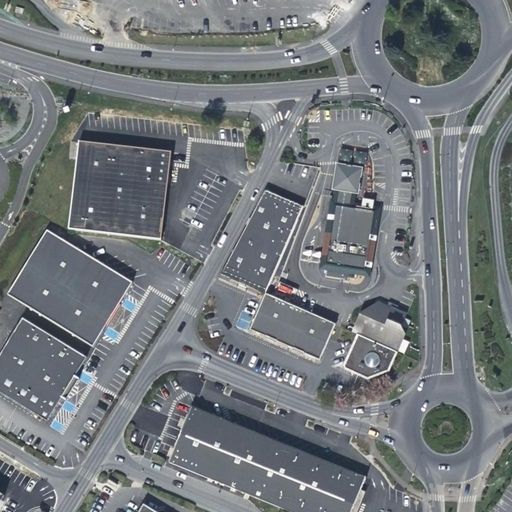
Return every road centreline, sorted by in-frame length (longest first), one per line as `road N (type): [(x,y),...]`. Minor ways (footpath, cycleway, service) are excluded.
road 1 (secondary): [(367,11),(328,48),(246,62),(93,51),(0,25)]
road 2 (secondary): [(405,94),(422,134),(432,274),(433,361),(420,391)]
road 3 (unclassified): [(164,345),(275,143)]
road 4 (unclassified): [(335,414),(164,345)]
road 5 (secondary): [(451,228),(461,219),(476,129),(511,74)]
road 6 (secondary): [(148,87),(226,94),(316,86)]
road 7 (secondary): [(467,392),(451,228)]
road 8 (secondary): [(0,50),(148,87)]
road 9 (unclassified): [(148,87),(239,101),(263,113),(275,143)]
road 10 (unclassified): [(96,454),(234,511)]
road 11 (secondary): [(451,228),(449,160),(463,89)]
road 12 (unclassified): [(96,454),(164,345)]
